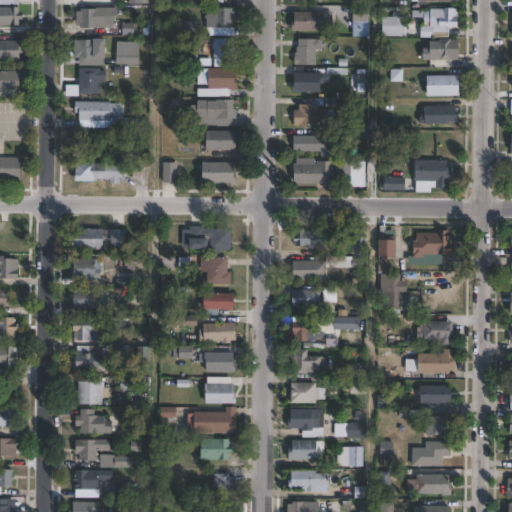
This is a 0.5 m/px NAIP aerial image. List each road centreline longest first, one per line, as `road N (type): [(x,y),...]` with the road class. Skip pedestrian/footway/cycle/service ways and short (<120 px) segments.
road 1 (residential): [(478,511),(485,0)]
road 2 (residential): [(43,511),(49,0)]
road 3 (residential): [(258,511),(262,0)]
road 4 (residential): [(511,207),(0,204)]
